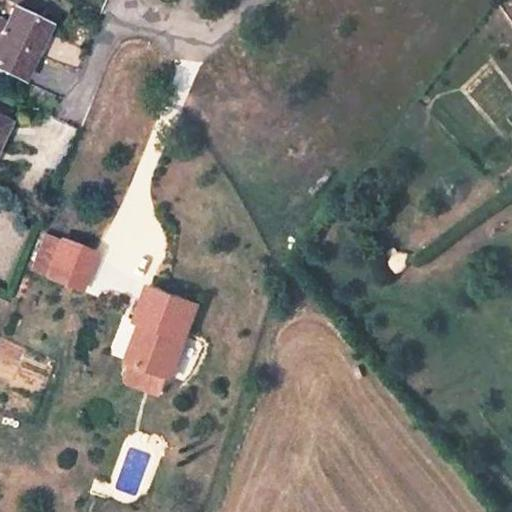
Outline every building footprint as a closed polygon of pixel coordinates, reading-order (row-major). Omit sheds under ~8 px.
[(0,58),(35,73),(60,15),(23,0),(0,0),(0,37),(5,40),(0,51),(0,58)] [(0,165),(21,117),(0,108),(0,165)] [(101,278),(115,240),(81,227),(67,266),(101,278)] [(196,365),(220,290),(170,274),(159,309),(172,314),(168,329),(161,328),(154,351),(158,352),(175,358),(191,364),(196,365)] [(185,382),(191,364),(175,358),(158,352),(152,371),(185,382)]
